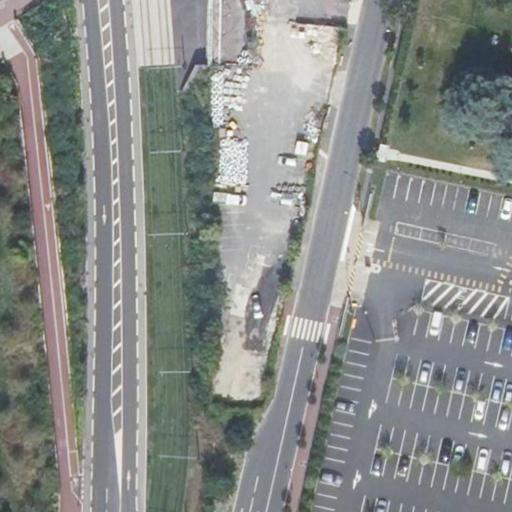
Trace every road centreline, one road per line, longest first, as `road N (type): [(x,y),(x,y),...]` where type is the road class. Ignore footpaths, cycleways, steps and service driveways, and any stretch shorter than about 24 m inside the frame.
road 1 (residential): [(377,0),(258,511)]
road 2 (primary): [(103,0),(117,485)]
